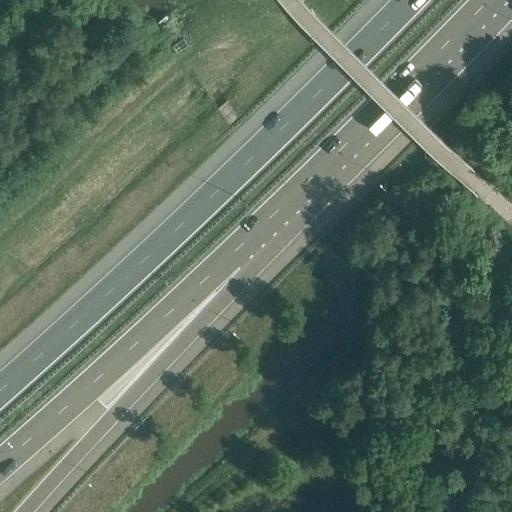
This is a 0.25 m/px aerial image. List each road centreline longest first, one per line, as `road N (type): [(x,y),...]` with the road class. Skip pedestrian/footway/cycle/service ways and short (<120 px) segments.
road 1 (motorway): [(405,0),(0,389)]
road 2 (motorway): [(231,254),(487,0)]
road 3 (motorway): [(26,511),(196,325),(231,254)]
road 4 (motorway): [(0,464),(231,254)]
